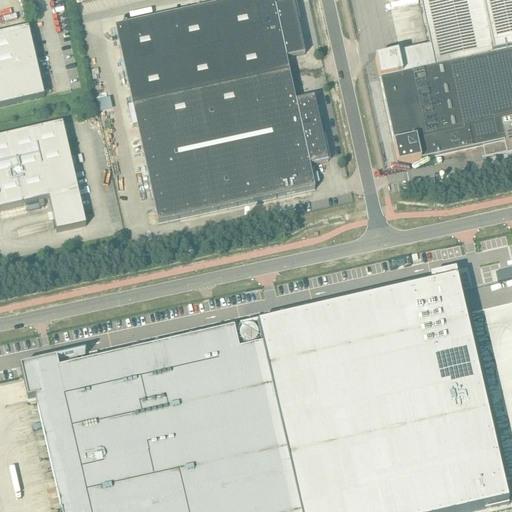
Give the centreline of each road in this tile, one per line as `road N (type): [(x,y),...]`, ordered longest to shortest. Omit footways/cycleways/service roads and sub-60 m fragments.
road 1 (unclassified): [(0,326),(380,242)]
road 2 (unclassified): [(380,242),(327,0)]
road 3 (unknown): [(199,282),(207,314),(201,317),(47,352)]
road 4 (unclassified): [(380,242),(511,214)]
